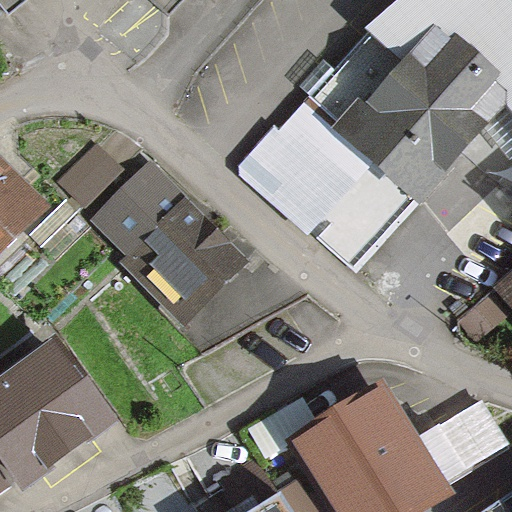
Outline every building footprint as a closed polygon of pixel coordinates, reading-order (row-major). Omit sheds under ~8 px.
[(509,90),(511,94),(511,0),(412,0),(378,28),(250,172),(357,256),(509,90)] [(93,206),(126,170),(99,145),(66,182),(93,206)] [(143,165),(87,217),(182,319),(238,266),(143,165)] [(0,183),(0,251),(34,219),(0,183)] [(0,493),(96,424),(37,344),(0,371),(0,493)] [(292,511),(404,511),(505,449),(479,407),(414,448),(380,394),(297,447),(324,490),(292,511)] [(471,501),(475,511),(511,511),(511,510),(502,488),(471,501)] [(292,511),(278,489),(240,511),(292,511)]
